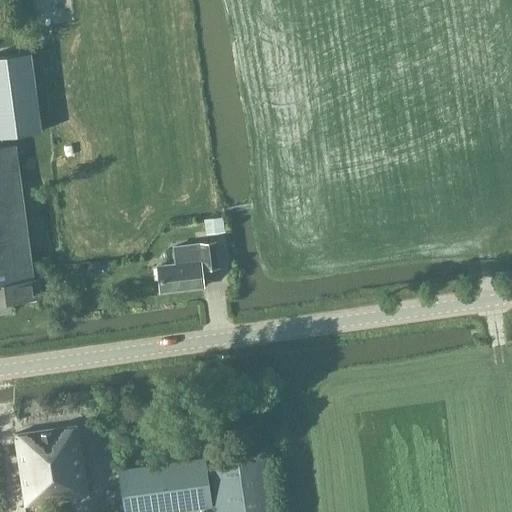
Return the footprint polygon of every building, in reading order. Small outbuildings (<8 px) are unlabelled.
[(0,136),(41,131),(31,52),(0,56),(0,136)] [(0,302),(41,297),(38,275),(32,276),(16,145),(0,146),(0,302)] [(224,232),(222,217),(204,219),(206,234),(224,232)] [(177,264),(158,265),(160,290),(203,285),(201,267),(204,267),(204,268),(219,267),(217,243),(176,246),(177,264)] [(384,279),(413,278),(412,262),(383,263),(384,279)] [(70,495),(87,493),(77,424),(16,434),(26,511),(33,511),(48,510),(47,501),(70,498),(70,495)] [(206,457),(119,470),(125,511),(174,511),(212,507),(213,507),(216,506),(216,511),(275,511),(266,449),(206,457)]
